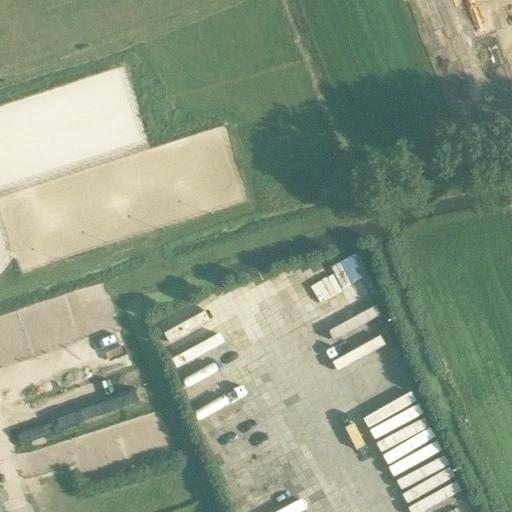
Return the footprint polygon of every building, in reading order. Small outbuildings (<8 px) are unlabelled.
[(315,311),(373,276),(366,266),(309,300),(315,311)] [(118,333),(84,345),(95,374),(129,362),(118,333)] [(136,369),(52,403),(57,415),(141,381),(136,369)] [(229,415),(235,427),(276,406),(270,394),(229,415)] [(48,400),(22,409),(27,422),(52,414),(48,400)] [(432,484),(449,458),(429,444),(411,470),(432,484)] [(412,511),(443,511),(465,485),(447,470),(412,511)] [(459,502),(451,511),(464,511),(467,508),(459,502)]
